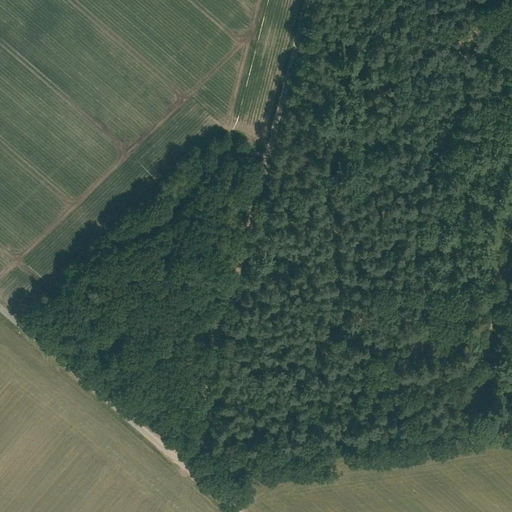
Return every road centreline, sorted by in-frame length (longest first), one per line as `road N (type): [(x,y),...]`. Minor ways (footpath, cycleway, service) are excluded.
road 1 (unclassified): [(237,511),(0,307)]
road 2 (track): [(193,458),(267,156)]
road 3 (track): [(511,233),(472,421)]
road 4 (unclassified): [(305,0),(267,156)]
